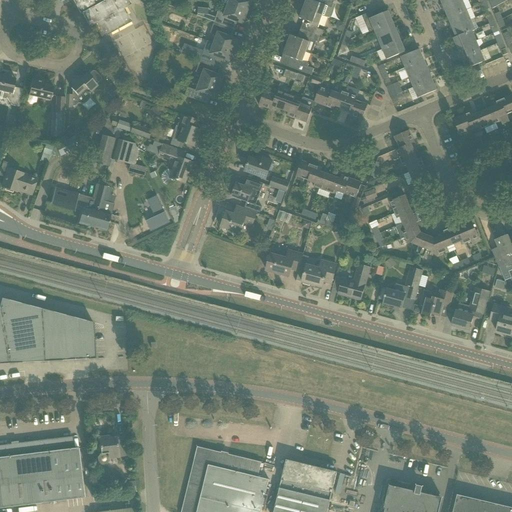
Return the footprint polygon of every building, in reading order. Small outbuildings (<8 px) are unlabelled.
[(72,0),(80,14),(82,14),(89,27),(96,24),(103,37),(131,22),(124,8),(131,5),(128,0),(72,0)] [(229,0),(227,6),(247,13),(251,2),(249,2),(249,0),(229,0)] [(310,0),(305,0),(303,8),(322,16),(330,18),(330,17),(333,9),(332,8),(333,3),(334,0),(312,0),(312,1),(311,0),(310,0)] [(462,0),(444,8),(448,18),(466,10),(462,0)] [(501,0),(493,0),(489,2),(490,4),(492,9),(503,3),(501,0)] [(199,8),(198,16),(234,29),(237,21),(243,24),(247,13),(227,6),(225,12),(218,11),(216,18),(208,15),(209,9),(199,8)] [(303,8),(299,18),(304,20),(305,21),(302,30),(320,36),(322,37),(324,31),(318,28),(322,16),(303,8)] [(362,16),(369,32),(374,29),(392,22),(388,11),(381,14),(378,9),(362,16)] [(466,10),(448,18),(452,28),(470,20),(466,10)] [(500,12),(494,14),(498,22),(503,19),(500,12)] [(198,16),(214,22),(210,33),(216,37),(214,43),(233,50),(237,40),(231,37),(234,29),(198,16)] [(470,20),(452,28),(456,37),(456,38),(474,30),(470,20)] [(338,30),(342,32),(345,24),(338,21),(336,26),(338,30)] [(392,22),(374,29),(378,39),(396,32),(392,22)] [(489,24),(492,31),(497,29),(494,22),(489,24)] [(290,35),(286,45),(312,54),(316,42),(317,42),(320,36),(302,30),(299,38),(297,38),(290,35)] [(456,38),(453,39),(458,49),(476,41),(472,32),(475,30),(474,30),(456,38)] [(352,33),(347,31),(344,38),(350,40),(352,33)] [(396,32),(378,39),(382,49),(401,42),(396,32)] [(163,37),(167,44),(174,40),(170,33),(163,37)] [(344,38),(337,57),(349,52),(347,47),(350,40),(344,38)] [(207,41),(201,59),(208,62),(220,67),(223,59),(229,61),(233,50),(214,43),(207,41)] [(476,41),(458,49),(462,59),(480,51),(476,41)] [(401,42),(382,49),(387,60),(395,56),(405,52),(401,42)] [(287,67),(311,76),(314,69),(307,67),(309,64),(303,61),(306,52),(312,54),(306,52),(286,45),(283,55),(290,57),(287,67)] [(419,50),(401,57),(405,68),(423,60),(419,50)] [(462,59),(466,69),(484,61),(480,51),(462,59)] [(350,61),(350,62),(358,65),(360,60),(352,57),(350,61)] [(159,65),(165,67),(167,60),(161,58),(159,65)] [(201,59),(196,72),(203,75),(201,81),(220,88),(223,77),(217,75),(220,67),(208,62),(201,59)] [(423,60),(405,68),(409,78),(428,70),(423,60)] [(347,64),(345,70),(352,72),(354,67),(347,64)] [(378,67),(382,77),(388,75),(383,65),(378,67)] [(354,67),(352,72),(359,75),(361,69),(354,67)] [(285,69),(283,77),(292,80),(295,82),(296,79),(298,74),(285,69)] [(428,70),(409,78),(413,88),(432,80),(428,70)] [(64,108),(72,108),(72,107),(74,107),(78,104),(83,104),(90,98),(89,93),(97,86),(95,84),(100,80),(100,77),(95,71),(92,71),(87,75),(86,74),(84,77),(83,80),(80,80),(70,89),(72,90),(72,95),(65,95),(65,98),(64,108)] [(0,91),(8,94),(6,98),(11,106),(19,107),(21,99),(23,90),(13,87),(14,82),(11,81),(9,77),(6,73),(1,76),(0,75),(0,91)] [(266,74),(263,80),(270,83),(273,76),(266,74)] [(388,75),(382,77),(386,84),(391,82),(388,75)] [(312,83),(320,86),(322,80),(314,77),(312,83)] [(28,96),(27,101),(29,104),(33,105),(36,103),(37,98),(50,101),(51,97),(53,87),(42,84),(42,83),(32,80),(29,90),(28,96)] [(432,80),(413,88),(418,98),(436,90),(432,80)] [(187,88),(185,96),(194,100),(207,104),(210,96),(216,98),(220,88),(201,81),(197,91),(187,88)] [(387,87),(391,97),(396,95),(402,92),(398,82),(387,87)] [(345,93),(339,108),(351,112),(355,100),(356,100),(359,91),(347,86),(345,93)] [(107,93),(112,98),(118,93),(113,87),(107,93)] [(314,102),(324,106),(330,91),(320,87),(318,93),(314,102)] [(264,90),(259,105),(271,110),(272,107),(272,106),(276,95),(274,94),(264,90)] [(276,95),(272,106),(272,107),(284,111),(289,96),(278,91),(276,95)] [(330,91),(324,106),(334,109),(335,106),(339,108),(345,93),(340,91),(339,94),(330,91)] [(500,100),(507,115),(511,112),(511,96),(511,95),(500,100)] [(289,96),(284,111),(288,112),(287,116),(294,118),(300,103),(293,101),(295,98),(289,96)] [(55,107),(55,113),(56,113),(56,119),(55,137),(61,137),(62,120),(62,114),(64,114),(64,108),(65,98),(64,98),(55,97),(55,107)] [(300,103),(294,118),(306,123),(314,102),(307,99),(302,98),(300,103)] [(351,112),(350,115),(362,120),(368,105),(358,101),(356,100),(355,100),(351,112)] [(490,108),(496,123),(501,121),(500,118),(507,115),(500,100),(492,103),(494,107),(490,108)] [(149,110),(155,119),(161,114),(156,106),(149,110)] [(478,113),(485,128),(496,123),(490,108),(478,113)] [(465,115),(471,130),(478,127),(480,130),(485,128),(478,113),(474,115),(473,112),(465,115)] [(173,140),(194,147),(200,130),(195,128),(198,121),(199,121),(182,115),(178,124),(178,127),(173,140)] [(465,115),(453,120),(459,135),(471,130),(465,115)] [(100,135),(93,163),(109,167),(116,139),(115,139),(115,138),(114,134),(109,119),(105,121),(101,135),(100,135)] [(117,128),(131,132),(131,133),(150,139),(153,131),(134,124),(134,125),(119,120),(117,128)] [(16,123),(14,132),(22,134),(24,124),(16,123)] [(70,125),(66,130),(71,136),(76,132),(70,125)] [(0,155),(9,132),(4,130),(0,139),(0,155)] [(409,131),(394,137),(399,149),(414,143),(409,131)] [(78,148),(73,137),(55,146),(60,156),(78,148)] [(116,139),(109,167),(113,168),(116,160),(126,163),(131,143),(130,143),(132,139),(124,137),(123,141),(116,139)] [(494,143),(491,144),(493,149),(496,148),(499,147),(500,146),(498,141),(497,142),(494,143)] [(414,143),(399,149),(401,162),(416,155),(411,144),(414,143)] [(487,146),(484,147),(487,152),(489,151),(493,149),(491,144),(487,146)] [(45,145),(42,154),(50,156),(53,148),(45,145)] [(164,183),(167,186),(168,183),(171,184),(174,182),(176,180),(185,183),(193,163),(183,159),(185,152),(175,149),(163,145),(159,156),(176,162),(173,168),(173,170),(169,170),(165,171),(162,175),(162,179),(164,183)] [(416,155),(401,162),(403,167),(406,165),(409,172),(424,166),(421,158),(417,160),(416,155)] [(249,158),(245,171),(266,178),(272,161),(263,158),(261,162),(249,158)] [(302,161),(296,176),(308,181),(314,166),(302,161)] [(3,162),(0,170),(0,175),(5,178),(2,187),(16,192),(18,187),(22,189),(21,191),(31,194),(34,185),(36,179),(9,170),(11,164),(3,162)] [(314,166),(308,181),(315,183),(314,187),(319,189),(324,173),(320,172),(321,168),(314,166)] [(424,166),(409,172),(410,175),(414,184),(429,178),(424,166)] [(324,173),(319,189),(330,193),(336,178),(324,173)] [(330,193),(329,197),(334,199),(337,191),(343,194),(349,178),(341,176),(340,179),(336,178),(330,193)] [(237,183),(232,197),(241,200),(246,202),(244,208),(259,213),(261,207),(256,205),(259,197),(263,184),(256,182),(247,178),(244,186),(237,183)] [(270,186),(285,191),(288,184),(273,178),(270,186)] [(349,178),(343,194),(356,198),(358,192),(361,183),(349,178)] [(370,178),(367,184),(374,186),(376,180),(370,178)] [(92,226),(106,230),(113,204),(107,202),(112,184),(105,182),(104,187),(103,187),(92,226)] [(55,188),(50,204),(74,210),(76,205),(83,207),(79,223),(92,226),(103,187),(96,185),(92,199),(55,188)] [(374,190),(364,192),(367,200),(376,198),(374,190)] [(395,199),(390,202),(395,214),(410,208),(405,195),(395,199)] [(146,221),(151,231),(169,222),(157,196),(148,201),(156,217),(146,221)] [(367,206),(361,209),(365,217),(371,214),(367,206)] [(176,207),(169,210),(173,217),(179,215),(176,207)] [(221,227),(239,234),(243,224),(244,223),(252,226),(256,214),(237,207),(234,214),(226,212),(221,227)] [(410,208),(395,214),(397,219),(400,217),(403,224),(418,218),(415,210),(411,211),(410,208)] [(30,217),(39,219),(41,212),(33,209),(30,217)] [(276,219),(289,224),(292,215),(280,211),(276,219)] [(308,217),(316,220),(318,215),(310,212),(308,217)] [(320,222),(319,225),(330,229),(332,224),(333,222),(326,220),(327,216),(322,214),(320,222)] [(403,224),(396,227),(400,238),(404,237),(419,230),(417,226),(421,225),(418,218),(403,224)] [(304,220),(301,227),(308,230),(311,223),(304,220)] [(472,223),(460,228),(466,243),(478,238),(472,223)] [(455,226),(448,229),(454,244),(454,245),(460,242),(462,245),(466,243),(460,228),(456,230),(455,226)] [(377,227),(372,229),(378,243),(383,240),(377,227)] [(441,236),(436,238),(442,253),(448,251),(447,247),(454,244),(448,229),(440,233),(441,236)] [(419,230),(404,237),(408,244),(411,243),(419,246),(416,254),(420,256),(428,236),(420,233),(419,230)] [(338,232),(334,234),(338,242),(345,244),(348,235),(338,232)] [(511,261),(511,246),(511,244),(508,235),(495,240),(498,248),(492,251),(496,260),(499,267),(511,261)] [(428,236),(420,256),(424,257),(427,249),(434,252),(436,256),(442,253),(436,238),(434,239),(428,236)] [(270,255),(266,270),(289,276),(291,269),(299,271),(302,261),(303,256),(288,251),(286,259),(280,257),(270,255)] [(473,256),(475,262),(482,259),(480,253),(473,256)] [(389,260),(385,263),(387,266),(394,261),(391,258),(389,260)] [(468,258),(449,267),(450,270),(454,271),(470,264),(468,258)] [(307,265),(302,282),(322,288),(324,282),(331,284),(334,274),(336,265),(321,261),(321,262),(317,261),(315,267),(307,265)] [(407,298),(415,300),(424,266),(414,264),(413,268),(410,267),(405,285),(407,286),(410,287),(407,298)] [(338,294),(361,301),(364,291),(365,285),(370,268),(360,265),(358,265),(354,282),(342,279),(341,284),(338,294)] [(490,268),(487,275),(493,277),(496,269),(490,268)] [(496,280),(495,288),(504,290),(505,282),(496,280)] [(387,289),(383,303),(401,309),(405,297),(407,298),(410,287),(407,286),(407,287),(396,284),(394,288),(394,291),(387,289)] [(451,325),(469,330),(472,321),(474,312),(483,314),(489,292),(476,288),(470,307),(459,303),(457,311),(456,311),(454,316),(451,325)] [(424,290),(420,306),(424,307),(422,314),(430,316),(431,314),(440,316),(443,306),(449,308),(452,298),(453,294),(442,291),(439,299),(434,298),(431,292),(424,290)] [(0,364),(9,365),(95,359),(93,323),(1,298),(0,301),(0,364)] [(412,312),(419,313),(421,307),(414,305),(412,312)] [(496,331),(511,335),(511,330),(511,316),(508,316),(510,309),(494,305),(490,320),(499,322),(496,331)] [(98,436),(97,437),(97,439),(99,441),(100,452),(100,454),(97,458),(98,462),(102,465),(106,465),(109,461),(109,459),(119,458),(118,451),(124,450),(123,437),(110,438),(110,437),(109,437),(109,436),(108,436),(102,437),(100,435),(98,436)] [(0,508),(84,498),(78,448),(74,448),(72,437),(0,445),(0,508)] [(261,511),(269,480),(258,477),(261,463),(197,447),(181,511),(261,511)] [(273,511),(327,511),(337,472),(286,460),(273,511)] [(128,483),(125,486),(126,492),(128,492),(128,496),(135,495),(134,482),(128,483)] [(436,511),(440,499),(420,495),(422,487),(417,485),(415,492),(411,491),(410,492),(391,488),(384,511),(436,511)] [(452,511),(511,511),(511,507),(457,495),(452,511)]
